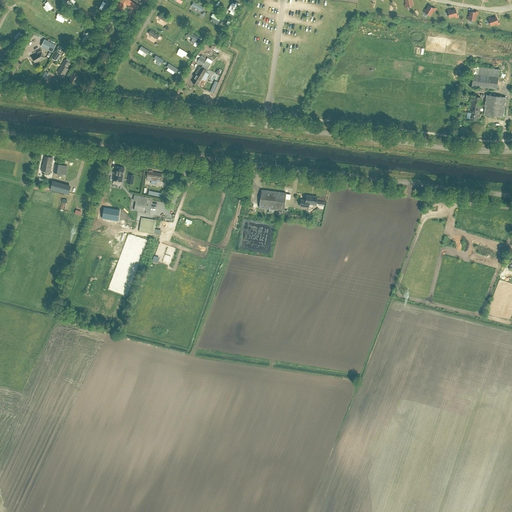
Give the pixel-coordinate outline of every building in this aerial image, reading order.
[(53,10),(59,6),(56,1),(50,5),(53,10)] [(202,11),(203,10),(193,3),(189,10),(198,15),(197,17),(202,20),(206,14),(202,11)] [(428,6),(426,10),(424,9),(423,12),(430,16),(433,11),(435,11),(436,9),(434,7),(433,8),(428,6)] [(447,10),(449,18),(455,16),(455,18),(458,17),(458,15),(457,15),(455,10),(450,11),(450,9),(447,10)] [(467,19),(475,20),(476,15),(478,15),(478,12),(476,11),(475,12),(470,12),(469,17),(467,16),(467,19)] [(488,18),(491,26),(496,24),(497,25),(500,24),(499,22),(498,22),(496,17),(491,19),(491,17),(488,18)] [(185,41),(196,46),(198,41),(187,36),(185,41)] [(56,45),(45,40),(41,47),(52,52),(56,45)] [(219,49),(210,43),(208,47),(217,52),(219,49)] [(45,57),(41,50),(37,52),(38,54),(32,58),(35,63),(45,57)] [(61,53),(57,51),(52,59),(56,61),(61,53)] [(211,63),(197,55),(194,60),(203,66),(201,67),(202,68),(199,73),(196,71),(194,75),(196,77),(192,82),(198,85),(207,71),(211,63)] [(70,63),(64,60),(57,72),(64,76),(68,69),(67,68),(70,63)] [(496,90),(499,71),(474,68),(472,87),(496,90)] [(49,73),(45,70),(41,77),(45,79),(49,73)] [(77,73),(74,71),(71,76),(71,77),(69,81),(77,85),(80,81),(77,80),(79,77),(75,75),(77,73)] [(506,97),(486,95),(484,114),(503,117),(506,97)] [(470,103),(469,113),(470,113),(470,116),(470,120),(477,120),(478,114),(479,114),(481,97),(471,96),(470,103)] [(53,158),(45,156),(44,161),(43,161),(43,164),(42,164),(41,171),(50,172),(53,158)] [(68,166),(55,164),(54,173),(66,175),(68,166)] [(124,168),(116,166),(113,180),(122,182),(124,168)] [(148,171),(147,179),(161,181),(162,174),(148,171)] [(73,187),(53,182),(51,190),(64,193),(64,192),(71,194),(73,187)] [(261,190),(259,208),(284,211),(286,193),(261,190)] [(135,195),(134,201),(137,201),(136,206),(146,208),(148,198),(135,195)] [(317,197),(306,195),(306,200),(300,200),(300,206),(308,207),(309,204),(316,204),(317,197)] [(156,220),(141,217),(139,231),(154,233),(156,220)]
